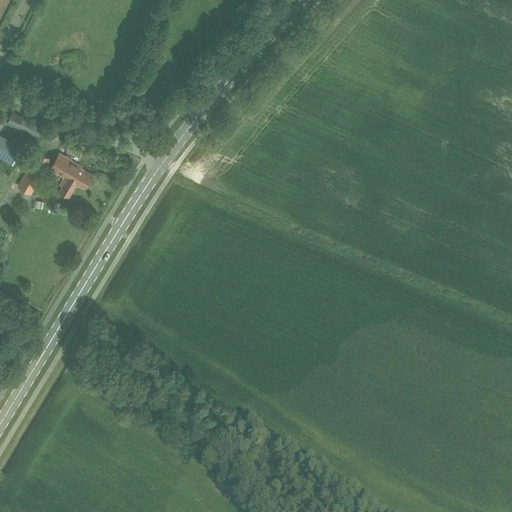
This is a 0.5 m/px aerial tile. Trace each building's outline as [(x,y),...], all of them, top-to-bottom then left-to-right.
[(40,136),(45,126),(12,112),(7,122),(40,136)] [(0,155),(13,163),(23,146),(0,132),(0,155)] [(71,151),(77,141),(68,137),(67,139),(63,146),(69,150),(71,151)] [(42,175),(53,156),(40,149),(28,168),(28,167),(17,185),(31,194),(42,176),(42,175)] [(87,188),(94,175),(81,167),(82,165),(59,152),(50,168),(63,176),(59,184),(62,187),(60,190),(69,196),(77,182),(87,188)]
